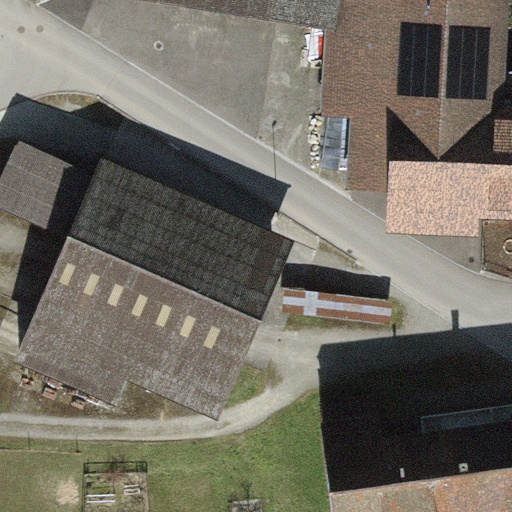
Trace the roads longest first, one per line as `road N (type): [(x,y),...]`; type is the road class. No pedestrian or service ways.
road 1 (residential): [(511,320),(44,35)]
road 2 (track): [(0,425),(188,430),(234,423),(354,358),(511,331)]
